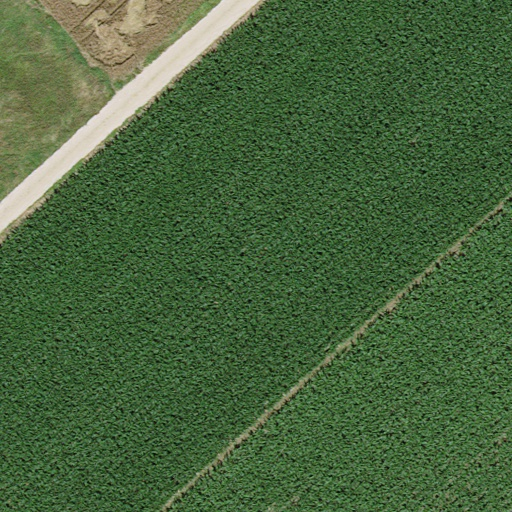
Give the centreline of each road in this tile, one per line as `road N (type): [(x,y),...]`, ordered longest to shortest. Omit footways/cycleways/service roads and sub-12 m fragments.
road 1 (track): [(246,0),(0,222)]
road 2 (track): [(126,109),(27,0)]
